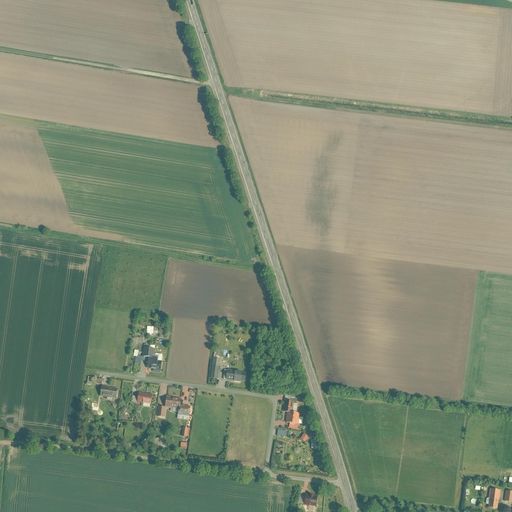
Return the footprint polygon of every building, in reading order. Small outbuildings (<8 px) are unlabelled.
[(147,360),(146,367),(160,368),(161,358),(156,357),(157,351),(154,351),(154,353),(153,353),(154,345),(149,345),(149,348),(144,347),(142,360),(147,360)] [(219,368),(214,367),(212,378),(220,379),(222,368),(219,368)] [(237,371),(229,370),(228,379),(236,380),(237,371)] [(237,371),(236,380),(247,382),(249,373),(237,371)] [(117,397),(118,388),(109,387),(110,386),(101,384),(100,395),(107,396),(107,399),(112,400),(112,397),(117,397)] [(154,395),(140,393),(140,397),(139,402),(145,403),(145,402),(153,403),(154,395)] [(181,405),(182,399),(168,397),(167,406),(181,408),(181,405)] [(294,402),(287,401),(286,412),(289,412),(293,413),(294,402)] [(180,415),(191,416),(193,407),(181,405),(181,408),(180,415)] [(293,413),(289,412),(288,423),(291,423),(299,424),(300,424),(301,414),(293,413)] [(310,437),(306,434),(302,439),(307,442),(310,437)] [(163,437),(156,439),(159,449),(167,446),(163,437)] [(501,491),(490,490),(487,508),(497,510),(498,501),(499,501),(501,491)] [(318,496),(306,495),(306,497),(305,505),(317,506),(318,496)]
